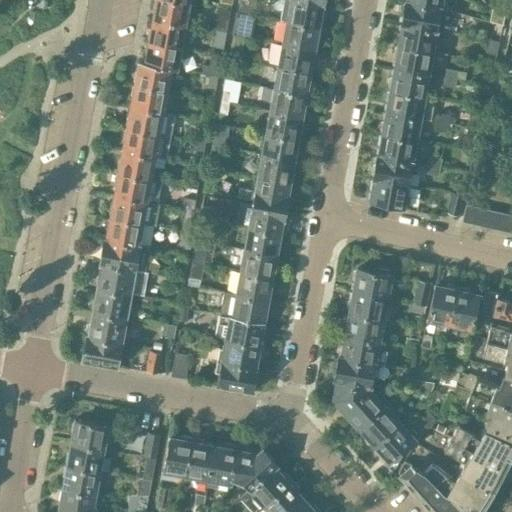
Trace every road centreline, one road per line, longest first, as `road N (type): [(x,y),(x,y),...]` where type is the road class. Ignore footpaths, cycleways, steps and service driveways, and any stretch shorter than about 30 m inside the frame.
road 1 (residential): [(34,368),(101,0)]
road 2 (residential): [(288,415),(34,368)]
road 3 (residential): [(324,218),(367,0)]
road 4 (residential): [(288,415),(324,218)]
road 5 (residential): [(511,261),(324,218)]
road 6 (residential): [(10,511),(34,368)]
road 7 (residential): [(374,511),(288,415)]
